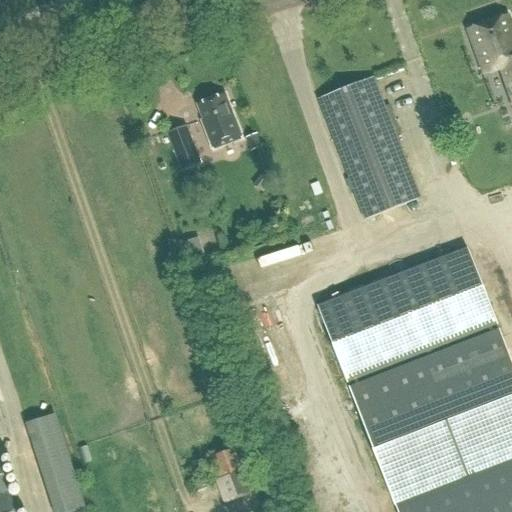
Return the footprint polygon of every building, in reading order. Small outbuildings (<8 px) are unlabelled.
[(511,97),(511,36),(505,17),(467,30),(483,74),(501,68),(511,97)] [(320,102),(366,221),(419,200),(385,113),(372,79),(320,102)] [(213,151),(243,140),(226,94),(198,105),(207,130),(205,131),(213,151)] [(188,127),(166,134),(181,173),(201,166),(188,127)] [(185,248),(189,262),(199,258),(195,245),(185,248)] [(497,326),(467,249),(319,307),(349,384),(497,326)] [(272,364),(294,354),(278,320),(256,330),(272,364)] [(511,511),(511,363),(499,330),(350,388),(398,511),(511,511)] [(30,416),(49,487),(62,483),(68,508),(83,504),(58,408),(30,416)] [(213,458),(221,480),(217,481),(225,504),(255,493),(247,470),(246,471),(238,449),(213,458)] [(0,511),(16,511),(0,460),(0,511)]
